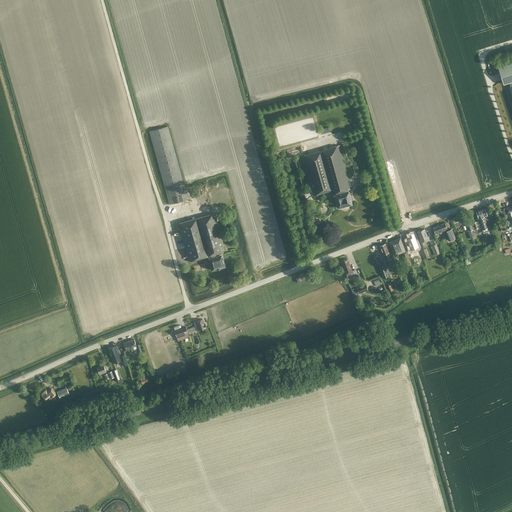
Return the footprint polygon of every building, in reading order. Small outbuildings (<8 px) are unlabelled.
[(511,62),(497,67),(503,84),(509,82),(510,86),(508,87),(511,97),(511,62)] [(187,199),(168,126),(149,131),(169,204),(187,199)] [(352,188),(340,145),(303,155),(314,196),(331,191),(332,196),(334,195),(337,208),(352,204),(348,189),(352,188)] [(484,217),(487,216),(485,208),(476,211),(479,220),(467,225),(469,230),(475,228),(475,230),(481,228),(483,233),(489,231),(487,225),(484,217)] [(223,247),(214,213),(178,223),(189,261),(210,255),(211,257),(209,258),(212,270),(225,266),(222,254),(219,254),(219,253),(223,251),(222,247),(223,247)] [(448,230),(447,229),(445,223),(433,228),(435,234),(439,233),(440,234),(444,232),(446,233),(449,240),(455,238),(451,228),(448,230)] [(427,237),(424,229),(417,231),(420,239),(419,240),(421,244),(429,241),(430,240),(428,236),(427,237)] [(413,233),(409,234),(410,238),(406,239),(410,250),(418,247),(413,233)] [(401,242),(399,238),(389,242),(392,250),(394,255),(404,251),(403,246),(401,242)] [(391,258),(389,253),(388,253),(387,252),(388,252),(385,243),(379,246),(382,254),(384,254),(386,260),(387,263),(392,261),(391,258)] [(437,244),(431,246),(435,255),(440,253),(437,244)] [(429,257),(426,248),(420,250),(424,259),(429,257)] [(352,272),(350,264),(349,264),(346,258),(340,261),(342,265),(341,265),(344,271),(345,271),(346,274),(345,275),(347,278),(354,276),(352,272)] [(385,267),(380,269),(383,278),(389,276),(385,267)] [(361,286),(356,288),(359,294),(363,292),(368,290),(366,284),(361,286)] [(204,324),(202,319),(196,321),(197,322),(194,323),(197,331),(199,330),(206,327),(205,324),(204,324)] [(189,335),(186,326),(174,330),(178,341),(185,338),(186,342),(188,341),(187,337),(189,335)] [(141,351),(139,344),(136,345),(134,339),(123,343),(126,350),(131,349),(131,350),(137,348),(138,352),(141,351)] [(121,360),(116,346),(108,348),(113,363),(121,360)] [(106,372),(103,365),(96,367),(99,375),(106,372)] [(113,370),(117,382),(123,382),(123,379),(120,379),(116,369),(113,370)] [(57,391),(59,397),(69,393),(66,387),(57,391)] [(47,391),(46,389),(40,394),(45,399),(48,397),(50,399),(56,394),(51,388),(47,391)]
